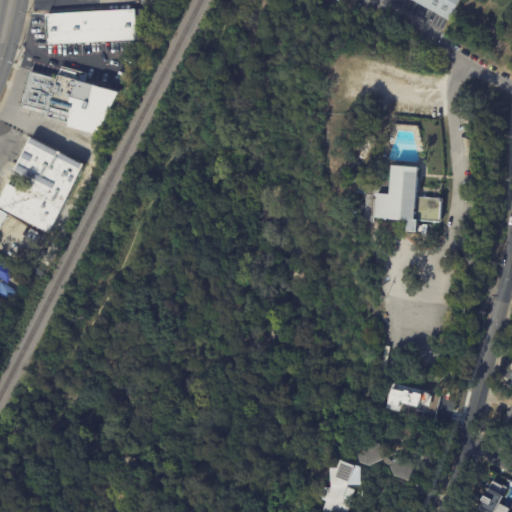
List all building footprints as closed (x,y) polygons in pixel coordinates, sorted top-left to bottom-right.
[(463,0),(452,22),(412,0),(463,0)] [(45,44),(44,14),(133,9),(135,40),(45,44)] [(32,73),(24,102),(50,110),(48,117),(99,131),(120,92),(59,75),(57,80),(32,73)] [(54,221),(49,231),(0,206),(0,196),(8,181),(26,191),(33,177),(17,168),(16,168),(19,162),(18,162),(32,135),(33,136),(59,149),(59,150),(62,151),(63,151),(83,162),(84,162),(54,221)] [(356,161),(362,164),(359,172),(352,170),(356,161)] [(421,177),(419,198),(443,200),(441,223),(420,221),(419,233),(410,232),(411,221),(366,217),(368,200),(372,200),(372,196),(358,195),(359,184),(375,186),(375,185),(380,185),(381,178),(394,179),(395,165),(422,168),(421,177)] [(352,175),(358,173),(361,181),(355,184),(352,175)] [(0,211),(9,217),(0,229),(0,211)] [(22,248),(35,255),(28,269),(14,262),(21,248),(22,248)] [(0,280),(0,295),(11,302),(26,276),(0,261),(0,279),(1,280),(0,280)] [(403,386),(434,394),(431,406),(424,404),(423,407),(413,405),(412,406),(392,400),(396,384),(403,386)] [(410,461),(417,464),(413,478),(398,474),(393,465),(385,459),(375,464),(365,461),(358,448),(382,438),(391,456),(391,457),(395,459),(400,457),(402,461),(404,459),(410,461)] [(352,487),(358,489),(352,504),(353,505),(350,511),(329,511),(325,510),(329,501),(324,499),(324,487),(335,487),(336,484),(337,467),(344,467),(347,459),(361,465),(352,487)] [(511,493),(511,511),(498,511),(497,511),(499,509),(490,503),(499,486),(511,493)]
